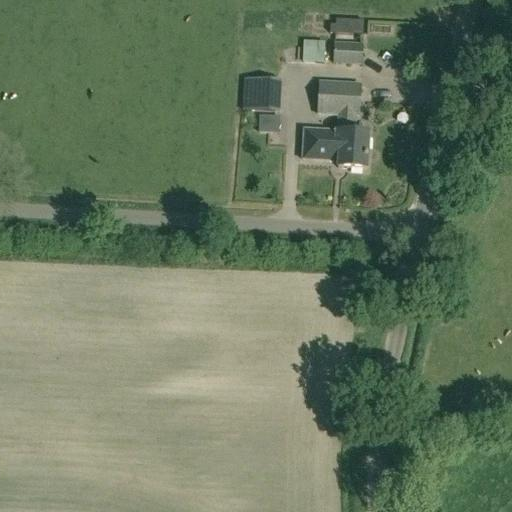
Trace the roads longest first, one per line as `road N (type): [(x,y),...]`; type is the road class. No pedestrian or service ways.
road 1 (unclassified): [(419,233),(0,209)]
road 2 (unclassified): [(378,511),(385,396),(419,233)]
road 3 (unclassified): [(419,233),(470,0)]
